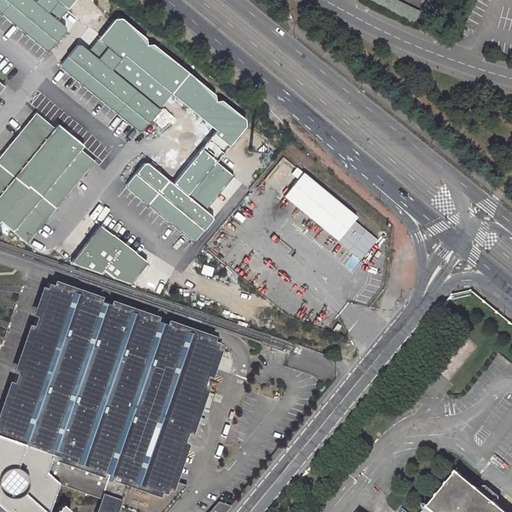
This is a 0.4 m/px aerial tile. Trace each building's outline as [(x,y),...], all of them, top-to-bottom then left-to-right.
[(32,0),(0,0),(0,12),(47,50),(65,28),(56,21),(66,9),(55,0),(33,0),(33,1),(32,0)] [(413,23),(419,10),(396,0),(364,0),(413,23)] [(110,70),(119,58),(96,39),(87,51),(76,43),(58,67),(140,131),(158,108),(110,70)] [(35,110),(0,154),(0,223),(27,244),(93,160),(79,149),(82,146),(35,110)] [(123,186),(194,241),(214,216),(142,161),(123,186)] [(295,179),(281,197),(361,259),(376,239),(353,221),(357,216),(295,167),(289,174),(295,179)] [(75,259),(127,289),(146,257),(94,227),(75,259)] [(0,412),(0,511),(43,511),(41,510),(49,501),(55,484),(96,498),(98,498),(100,494),(108,497),(107,502),(116,505),(135,511),(160,511),(185,486),(168,480),(216,344),(45,284),(41,295),(35,311),(28,332),(22,349),(16,366),(9,387),(0,412)] [(508,511),(477,487),(460,473),(431,508),(436,511),(508,511)] [(96,498),(91,511),(113,511),(116,505),(107,502),(108,497),(100,494),(98,498),(96,498)] [(54,509),(57,511),(68,511),(68,510),(60,502),(54,509)] [(224,511),(229,507),(217,502),(208,511),(224,511)]
